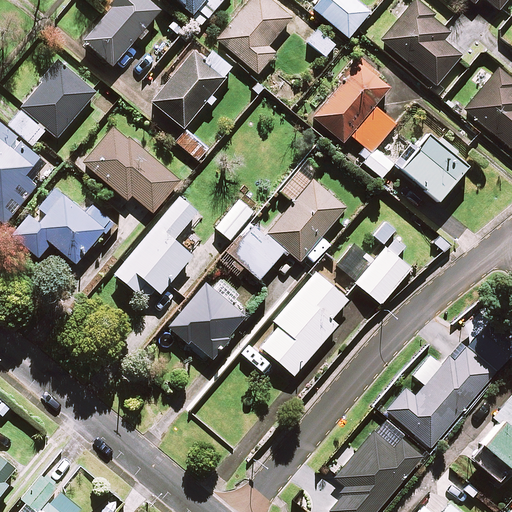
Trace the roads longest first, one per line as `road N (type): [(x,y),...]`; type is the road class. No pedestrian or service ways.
road 1 (residential): [(249,511),(382,349),(511,236)]
road 2 (residential): [(207,511),(0,340)]
